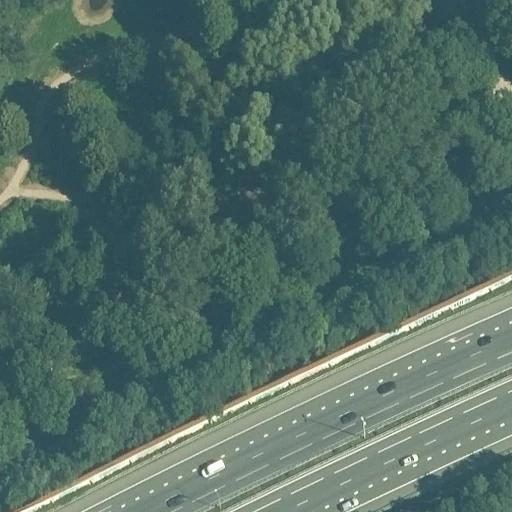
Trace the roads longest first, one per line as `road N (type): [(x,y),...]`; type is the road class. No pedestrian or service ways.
road 1 (motorway): [(511,338),(147,511)]
road 2 (motorway): [(285,511),(511,405)]
